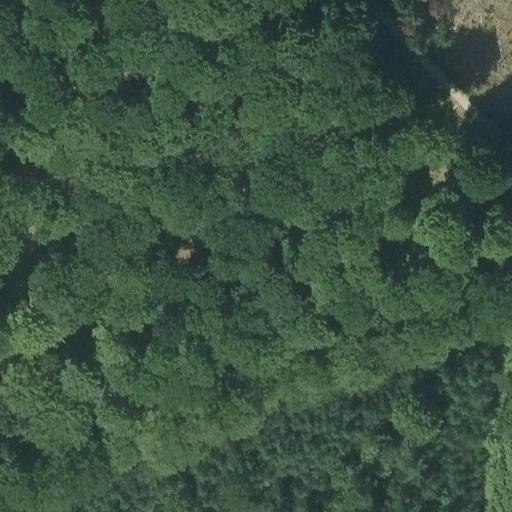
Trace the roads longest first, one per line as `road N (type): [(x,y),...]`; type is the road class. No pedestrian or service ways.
road 1 (unknown): [(511,273),(178,406),(100,450),(18,511)]
road 2 (track): [(511,224),(0,426)]
road 3 (track): [(365,0),(511,152)]
